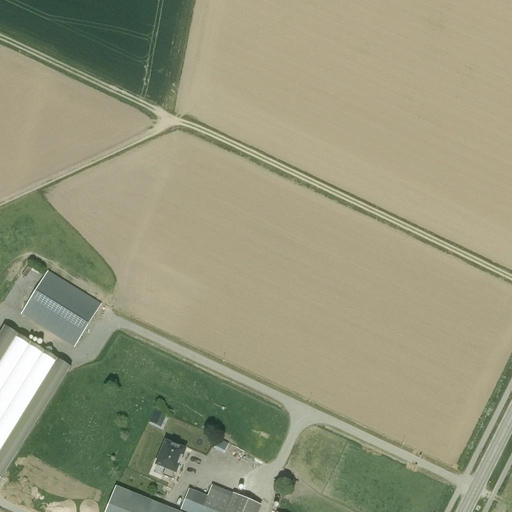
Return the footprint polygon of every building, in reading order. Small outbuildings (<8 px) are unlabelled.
[(21,315),(74,347),(100,305),(47,272),(21,315)] [(70,369),(4,328),(0,333),(0,478),(2,480),(70,369)] [(160,426),(164,413),(154,409),(149,422),(160,426)] [(225,453),(229,443),(220,439),(216,449),(225,453)] [(165,443),(156,465),(165,469),(162,477),(172,481),(184,451),(165,443)] [(188,490),(181,510),(185,511),(253,511),(256,505),(233,495),(211,486),(207,498),(188,490)]
